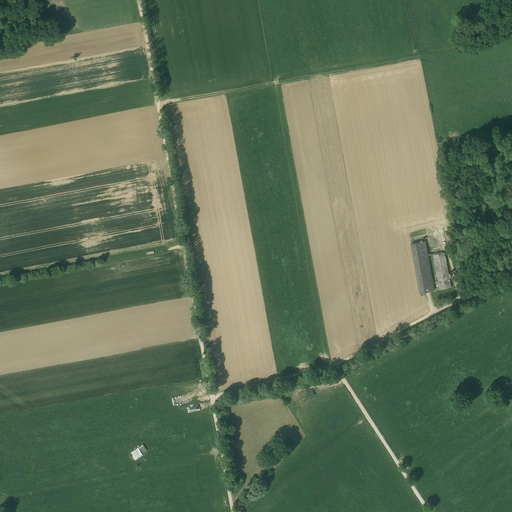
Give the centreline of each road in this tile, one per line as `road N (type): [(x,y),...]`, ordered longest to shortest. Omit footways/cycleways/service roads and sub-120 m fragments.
road 1 (track): [(212,398),(138,0)]
road 2 (track): [(157,104),(511,41)]
road 3 (track): [(336,366),(511,276)]
road 4 (track): [(429,511),(336,366)]
road 5 (track): [(336,366),(212,398)]
